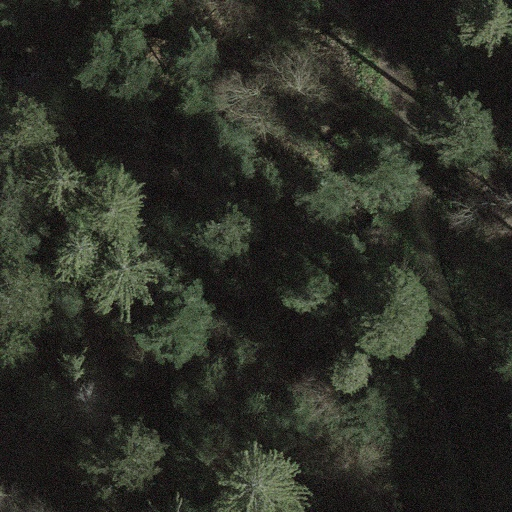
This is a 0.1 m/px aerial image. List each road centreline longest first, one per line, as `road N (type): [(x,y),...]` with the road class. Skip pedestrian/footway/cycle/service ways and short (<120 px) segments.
road 1 (track): [(511,509),(441,336),(427,286),(421,192),(385,44),(355,0)]
road 2 (track): [(421,192),(381,233),(361,241),(105,156),(49,162),(0,190)]
